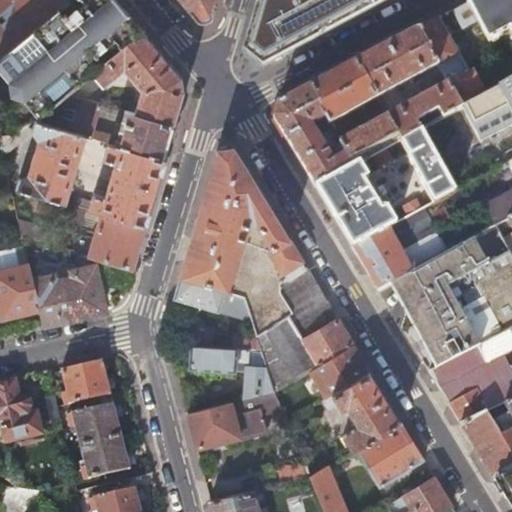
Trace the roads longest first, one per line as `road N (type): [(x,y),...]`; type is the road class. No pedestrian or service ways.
road 1 (residential): [(486,511),(234,104)]
road 2 (residential): [(213,77),(141,324)]
road 3 (residential): [(234,104),(437,0)]
road 4 (residential): [(141,324),(189,511)]
road 5 (residential): [(141,324),(0,357)]
